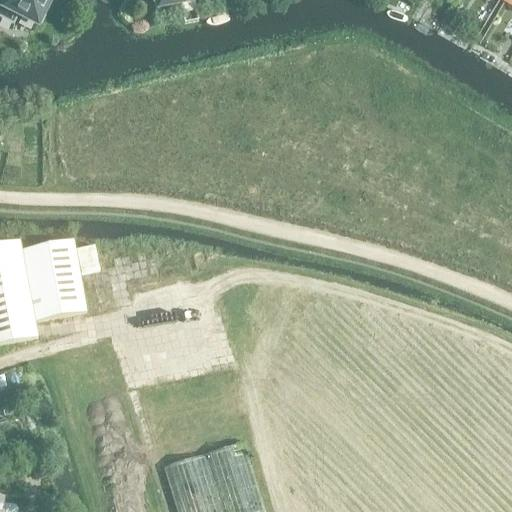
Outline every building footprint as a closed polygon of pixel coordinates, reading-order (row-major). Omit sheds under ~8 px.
[(0,0),(0,20),(13,27),(18,16),(36,25),(49,0),(0,0)] [(152,0),(153,6),(158,5),(158,9),(200,0),(199,0),(152,0)] [(0,346),(37,341),(34,324),(86,315),(78,276),(99,272),(93,248),(74,252),(72,244),(21,254),(19,244),(0,247),(0,346)] [(37,454),(33,438),(31,432),(19,435),(26,463),(37,460),(35,454),(37,454)] [(265,511),(246,445),(163,470),(175,511),(265,511)] [(0,511),(16,511),(17,510),(14,507),(1,505),(2,502),(0,502),(0,511)]
